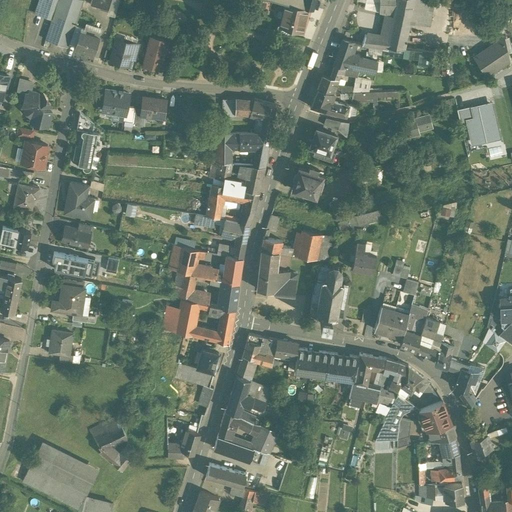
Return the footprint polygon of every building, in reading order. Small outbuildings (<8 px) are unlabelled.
[(39,0),(35,14),(52,19),(58,0),(39,0)] [(58,0),(52,19),(45,40),(68,48),(69,44),(73,32),(83,0),(58,0)] [(272,0),(273,0),(286,4),(308,9),(312,10),(315,1),(311,0),(272,0)] [(396,0),(395,4),(393,15),(410,19),(413,0),(396,0)] [(413,0),(410,19),(425,21),(429,0),(413,0)] [(395,4),(379,3),(379,12),(386,14),(393,15),(395,4)] [(308,9),(286,4),(285,11),(306,16),(308,9)] [(306,16),(285,11),(285,12),(286,12),(285,18),(281,17),(279,26),(300,31),(302,24),(304,24),(306,16)] [(393,15),(386,14),(381,38),(388,39),(387,46),(403,48),(404,48),(405,39),(410,19),(393,15)] [(177,30),(170,28),(167,40),(168,40),(168,42),(174,44),(177,30)] [(99,37),(80,30),(78,34),(75,46),(74,48),(94,54),(99,37)] [(73,32),(69,44),(75,46),(78,34),(73,32)] [(167,40),(150,36),(146,51),(150,52),(146,67),(160,70),(168,42),(168,40),(167,40)] [(381,38),(365,36),(362,44),(369,45),(382,46),(387,47),(387,46),(388,39),(381,38)] [(123,40),(119,39),(116,40),(111,60),(127,65),(129,59),(133,43),(132,44),(125,42),(123,40)] [(488,47),(474,56),(480,65),(482,63),(489,73),(505,62),(501,57),(506,53),(502,39),(489,48),(488,47)] [(362,43),(342,40),(334,64),(344,67),(344,66),(355,68),(358,58),(359,56),(353,54),(356,44),(362,45),(362,43)] [(135,42),(133,43),(129,59),(136,61),(140,43),(135,42)] [(382,46),(369,45),(368,53),(381,55),(382,46)] [(376,61),(358,58),(355,68),(359,69),(359,68),(369,70),(375,71),(376,61)] [(334,64),(330,76),(322,74),(316,88),(332,92),(344,92),(345,92),(345,88),(345,87),(334,85),(339,71),(357,76),(359,69),(355,68),(344,66),(344,67),(334,64)] [(8,76),(0,73),(0,99),(1,100),(2,100),(4,93),(8,76)] [(32,83),(20,80),(16,95),(24,97),(25,94),(29,94),(29,91),(30,91),(32,83)] [(365,84),(355,83),(354,88),(353,91),(354,91),(363,90),(365,84)] [(332,92),(316,88),(314,95),(310,106),(325,111),(342,115),(345,104),(329,99),(332,92)] [(129,94),(106,90),(103,103),(105,103),(103,111),(124,115),(125,115),(127,106),(129,94)] [(353,92),(351,97),(351,102),(376,103),(377,97),(397,97),(397,90),(363,90),(354,91),(353,91),(353,92)] [(39,96),(37,93),(30,91),(29,91),(29,94),(25,94),(24,97),(23,103),(27,104),(35,115),(34,116),(33,122),(31,122),(47,126),(50,112),(47,107),(50,105),(43,94),(39,96)] [(4,93),(2,100),(1,100),(0,105),(0,108),(6,110),(10,94),(4,93)] [(166,99),(143,96),(142,108),(141,115),(144,116),(164,118),(166,99)] [(222,117),(236,117),(236,111),(236,98),(222,98),(222,117)] [(275,104),(253,98),(236,98),(236,111),(249,113),(263,117),(273,119),(275,104)] [(492,102),(472,106),(476,123),(467,125),(472,145),(500,139),(492,102)] [(350,105),(345,104),(342,115),(348,115),(348,113),(350,106),(350,105)] [(135,107),(127,106),(125,115),(124,115),(123,121),(133,122),(135,107)] [(461,127),(467,125),(476,123),(472,106),(457,110),(461,127)] [(142,108),(135,107),(133,122),(132,125),(142,126),(144,116),(141,115),(142,108)] [(94,123),(80,112),(76,129),(82,130),(92,132),(94,123)] [(415,121),(406,124),(408,135),(418,132),(418,131),(430,127),(428,115),(414,119),(415,121)] [(273,119),(263,117),(261,128),(260,133),(270,135),(273,119)] [(341,121),(325,117),(323,125),(337,131),(345,137),(347,136),(348,121),(341,121)] [(33,130),(19,128),(18,136),(32,138),(33,130)] [(336,135),(316,128),(309,146),(315,148),(312,155),(330,161),(333,153),(329,152),(336,135)] [(81,136),(83,137),(80,147),(75,146),(72,160),(78,161),(77,165),(82,166),(82,168),(82,170),(83,171),(85,171),(86,172),(88,171),(91,172),(92,169),(90,169),(97,133),(92,132),(82,130),(81,131),(80,132),(80,133),(80,134),(80,135),(81,136)] [(231,132),(217,132),(216,162),(221,162),(229,163),(230,156),(230,148),(231,132)] [(270,136),(254,134),(254,133),(251,132),(239,132),(235,132),(231,132),(230,148),(258,147),(268,147),(270,136)] [(47,145),(26,140),(21,162),(43,167),(45,158),(44,158),(45,154),(47,145)] [(268,147),(258,147),(256,155),(267,155),(268,147)] [(267,155),(256,155),(256,157),(254,165),(265,166),(267,155)] [(256,157),(230,156),(229,163),(230,164),(249,165),(254,165),(256,157)] [(229,163),(221,162),(220,170),(229,171),(230,164),(229,163)] [(254,165),(249,165),(246,177),(246,179),(261,181),(265,166),(254,165)] [(308,170),(299,167),(296,174),(294,175),(293,179),(294,181),(292,189),(301,192),(301,193),(302,194),(303,195),(304,195),(305,194),(306,194),(315,197),(317,191),(320,192),(324,181),(321,180),(323,175),(314,172),(315,168),(309,166),(308,170)] [(0,180),(22,182),(23,169),(0,167),(0,180)] [(229,171),(220,170),(218,179),(227,180),(229,171)] [(261,181),(246,179),(245,184),(240,183),(232,181),(232,187),(259,192),(261,181)] [(103,183),(91,180),(89,187),(102,191),(103,183)] [(348,180),(348,183),(344,181),(338,199),(349,203),(352,202),(353,199),(351,199),(352,195),(351,195),(352,191),(350,190),(353,181),(348,180)] [(88,185),(70,182),(64,213),(81,216),(81,212),(91,214),(93,199),(86,197),(88,185)] [(39,187),(18,183),(13,205),(32,209),(34,197),(37,197),(39,187)] [(224,186),(212,184),(206,215),(215,217),(219,218),(222,196),(224,186)] [(232,187),(224,186),(222,196),(243,199),(242,204),(244,204),(243,209),(244,209),(254,211),(259,192),(232,187)] [(444,201),(444,213),(457,213),(457,201),(444,201)] [(135,217),(139,206),(128,204),(126,215),(135,217)] [(339,230),(390,217),(387,208),(337,221),(339,230)] [(254,211),(244,209),(241,223),(249,225),(254,211)] [(420,214),(422,221),(429,219),(427,212),(420,214)] [(215,217),(206,215),(205,223),(213,225),(215,217)] [(274,233),(279,218),(270,215),(265,230),(274,233)] [(238,222),(225,219),(225,220),(221,237),(235,240),(245,242),(249,225),(241,223),(238,222)] [(91,225),(79,223),(77,229),(89,232),(91,225)] [(12,227),(0,224),(0,240),(9,242),(12,227)] [(30,231),(12,227),(9,242),(14,243),(14,244),(27,247),(30,231)] [(77,229),(66,227),(63,241),(79,244),(79,241),(86,243),(89,232),(77,229)] [(321,232),(303,228),(299,244),(297,256),(315,258),(321,232)] [(333,235),(321,232),(315,258),(330,260),(333,235)] [(290,247),(281,246),(282,241),(263,238),(261,249),(278,252),(292,255),(293,248),(290,247)] [(245,242),(235,240),(234,246),(244,248),(245,242)] [(376,254),(363,251),(365,243),(356,241),(351,267),(373,271),(376,254)] [(234,246),(218,243),(216,253),(220,253),(226,254),(242,258),(244,248),(234,246)] [(182,246),(174,244),(168,269),(176,270),(182,246)] [(198,249),(182,246),(176,270),(192,273),(194,264),(196,256),(198,249)] [(297,273),(276,270),(278,252),(261,249),(256,290),(273,292),(273,294),(293,296),(295,285),(297,273)] [(54,267),(84,273),(87,258),(54,251),(52,259),(55,260),(54,267)] [(242,258),(226,254),(225,262),(241,264),(242,258)] [(118,259),(108,257),(106,270),(115,272),(118,259)] [(391,273),(406,277),(409,268),(402,266),(404,260),(395,258),(391,273)] [(17,262),(1,259),(0,261),(0,267),(15,270),(17,262)] [(241,264),(225,262),(223,274),(222,279),(239,283),(241,264)] [(340,281),(338,281),(341,274),(342,274),(341,273),(340,270),(341,269),(341,268),(339,268),(338,266),(338,265),(337,265),(334,265),(333,263),(332,264),(332,265),(329,266),(319,264),(316,283),(314,283),(313,290),(315,290),(314,293),(312,292),(310,312),(316,313),(316,314),(318,315),(318,314),(321,314),(320,323),(329,325),(331,316),(334,317),(334,318),(336,318),(336,317),(341,318),(347,283),(341,282),(340,281)] [(209,266),(194,264),(192,273),(195,274),(198,275),(202,275),(222,279),(223,274),(217,273),(217,272),(208,270),(209,266)] [(192,273),(176,270),(172,296),(179,297),(183,298),(189,299),(191,290),(195,274),(192,273)] [(14,273),(8,272),(7,275),(5,286),(4,291),(17,294),(20,278),(13,276),(14,273)] [(418,280),(406,277),(402,290),(414,293),(418,280)] [(239,283),(222,279),(220,296),(220,297),(236,300),(239,283)] [(85,286),(62,283),(60,300),(52,299),(51,308),(73,311),(78,312),(78,311),(81,295),(84,295),(85,286)] [(421,283),(419,291),(429,294),(431,286),(421,283)] [(220,296),(191,290),(189,299),(197,301),(209,303),(219,305),(220,297),(220,296)] [(17,294),(4,291),(1,307),(0,311),(6,313),(6,310),(14,311),(17,294)] [(511,293),(499,294),(500,317),(511,316),(511,293)] [(189,299),(183,298),(179,297),(178,306),(172,332),(191,335),(193,324),(197,301),(189,299)] [(236,300),(220,297),(219,305),(234,308),(236,300)] [(123,301),(114,299),(112,310),(121,312),(123,301)] [(219,305),(209,303),(207,311),(221,314),(219,325),(231,327),(234,308),(219,305)] [(172,332),(178,306),(165,304),(161,330),(172,332)] [(427,310),(411,304),(409,310),(414,311),(425,315),(427,310)] [(394,309),(380,305),(373,329),(387,333),(394,309)] [(370,309),(363,308),(361,320),(367,321),(370,309)] [(408,314),(394,309),(387,333),(401,337),(404,328),(407,319),(408,314)] [(440,315),(427,310),(425,315),(439,320),(440,317),(440,315)] [(94,313),(78,311),(78,312),(73,311),(72,318),(94,321),(94,313)] [(439,320),(425,315),(421,332),(432,335),(429,343),(418,340),(416,349),(436,358),(439,345),(438,345),(441,334),(435,331),(439,320)] [(509,321),(511,324),(511,323),(511,316),(500,317),(501,325),(504,328),(509,321)] [(411,321),(407,319),(404,328),(401,337),(400,344),(416,349),(418,340),(420,334),(409,330),(411,321)] [(452,326),(460,328),(462,322),(454,319),(452,326)] [(511,323),(511,324),(509,321),(504,328),(498,334),(511,344),(511,323)] [(215,330),(193,324),(191,335),(228,344),(230,335),(218,332),(215,330)] [(231,327),(219,325),(218,332),(230,335),(231,327)] [(72,331),(51,328),(48,351),(60,353),(69,354),(72,331)] [(263,337),(249,334),(246,342),(260,345),(261,345),(263,337)] [(485,344),(495,352),(503,341),(494,334),(485,344)] [(270,338),(263,337),(261,345),(268,346),(270,338)] [(0,338),(0,368),(3,369),(9,340),(0,338)] [(277,340),(270,338),(268,346),(275,348),(277,340)] [(288,342),(277,340),(275,348),(274,354),(296,358),(298,348),(299,344),(288,342)] [(436,358),(434,363),(446,367),(449,359),(453,345),(441,341),(436,358)] [(260,345),(246,342),(242,356),(253,359),(254,359),(256,360),(257,354),(260,345)] [(214,348),(206,346),(205,349),(201,348),(200,351),(196,350),(193,361),(197,362),(196,367),(213,371),(218,352),(213,351),(214,348)] [(307,349),(298,348),(296,358),(294,370),(310,373),(312,357),(313,351),(307,350),(307,349)] [(328,352),(319,351),(313,351),(312,357),(310,373),(325,375),(328,352)] [(338,353),(328,352),(325,375),(341,377),(343,355),(338,354),(338,353)] [(386,357),(359,352),(359,356),(354,376),(366,379),(368,379),(370,366),(376,367),(376,368),(381,369),(386,357)] [(69,354),(60,353),(59,359),(72,361),(73,354),(69,354)] [(274,354),(266,353),(265,357),(257,354),(256,360),(254,359),(253,361),(271,366),(274,354)] [(349,355),(349,356),(343,355),(341,377),(354,379),(354,376),(359,356),(349,355)] [(253,359),(242,356),(236,375),(247,379),(253,359)] [(398,360),(386,357),(381,369),(379,377),(384,378),(389,367),(394,370),(392,377),(401,381),(408,364),(398,360)] [(456,361),(449,359),(446,367),(453,369),(456,361)] [(461,363),(456,361),(453,369),(460,371),(462,366),(463,366),(463,364),(461,363)] [(196,367),(178,362),(174,376),(209,385),(213,371),(196,367)] [(401,381),(400,383),(410,391),(414,386),(415,386),(419,381),(418,380),(422,376),(422,375),(408,364),(401,381)] [(463,366),(462,366),(460,371),(454,386),(462,389),(465,390),(469,379),(472,368),(467,367),(463,366)] [(472,368),(469,379),(473,381),(477,370),(472,368)] [(247,379),(236,375),(227,406),(237,409),(240,410),(242,404),(250,407),(251,405),(254,406),(257,398),(245,393),(250,380),(247,379)] [(366,379),(354,376),(354,379),(354,381),(352,380),(348,390),(346,398),(360,401),(361,398),(368,400),(371,384),(365,382),(366,379)] [(422,376),(418,380),(419,381),(415,386),(421,391),(426,383),(422,380),(425,378),(422,376)] [(270,389),(250,380),(245,393),(257,398),(266,402),(270,389)] [(371,384),(368,400),(377,402),(377,397),(380,386),(371,384)] [(397,390),(380,386),(377,397),(393,401),(397,392),(397,390)] [(470,395),(462,389),(459,393),(464,400),(470,395)] [(393,401),(392,401),(397,405),(404,397),(397,392),(393,401)] [(475,398),(472,395),(470,395),(464,400),(468,407),(475,398)] [(392,401),(375,440),(397,439),(399,419),(400,418),(403,413),(417,406),(404,397),(397,405),(392,401)] [(266,402),(257,398),(254,406),(263,410),(266,402)] [(443,400),(418,409),(426,430),(428,430),(437,428),(452,423),(443,400)] [(63,402),(59,411),(65,414),(69,405),(63,402)] [(240,410),(237,409),(227,406),(226,411),(235,413),(242,417),(244,412),(240,410)] [(226,411),(225,410),(220,426),(230,429),(231,428),(235,429),(237,424),(243,427),(246,419),(242,417),(235,413),(226,411)] [(410,419),(400,418),(399,419),(397,439),(409,435),(410,419)] [(252,443),(243,440),(242,442),(242,443),(253,447),(260,450),(263,444),(271,448),(278,433),(274,430),(269,428),(269,429),(259,424),(253,423),(246,419),(243,427),(256,433),(252,443)] [(120,423),(93,436),(101,447),(109,443),(126,435),(120,423)] [(452,423),(437,428),(439,440),(455,436),(452,423)] [(230,429),(220,426),(217,435),(228,438),(230,429)] [(437,428),(428,430),(431,441),(439,440),(437,428)] [(196,432),(188,429),(182,450),(193,454),(199,433),(196,432)] [(487,432),(470,438),(475,452),(486,448),(492,446),(487,432)] [(228,438),(217,435),(214,448),(249,460),(253,447),(242,443),(240,443),(228,438)] [(409,435),(397,439),(396,447),(410,442),(409,435)] [(455,436),(439,440),(443,455),(444,466),(452,465),(452,467),(453,478),(461,477),(458,452),(455,436)] [(98,469),(41,441),(31,463),(87,491),(98,469)] [(175,442),(167,442),(167,447),(167,455),(175,455),(175,447),(175,442)] [(127,445),(120,453),(109,443),(101,447),(99,450),(121,468),(133,454),(127,445)] [(182,450),(175,447),(175,455),(183,456),(182,450)] [(486,448),(475,452),(478,459),(489,455),(486,448)] [(87,491),(31,463),(22,480),(79,508),(85,495),(87,491)] [(218,466),(209,464),(206,476),(241,485),(245,473),(218,466)] [(452,467),(430,468),(432,480),(453,478),(452,467)] [(511,481),(501,482),(501,486),(507,486),(508,501),(511,500),(511,481)] [(420,495),(426,496),(426,484),(424,484),(418,484),(418,495),(420,495)] [(462,484),(443,484),(445,500),(464,501),(462,484)] [(246,488),(232,485),(231,493),(243,496),(246,488)] [(486,485),(478,487),(479,495),(487,495),(487,489),(486,485)] [(255,490),(246,488),(243,496),(239,511),(249,511),(253,499),(255,490)] [(269,494),(255,490),(253,499),(267,503),(269,494)] [(212,511),(218,498),(200,491),(195,506),(206,511),(212,511)] [(110,511),(112,502),(85,495),(79,508),(87,511),(88,511),(110,511)] [(420,495),(419,502),(431,504),(432,497),(420,495)] [(487,495),(479,495),(480,503),(488,503),(487,495)] [(488,503),(480,503),(480,511),(505,511),(505,502),(488,503)]
